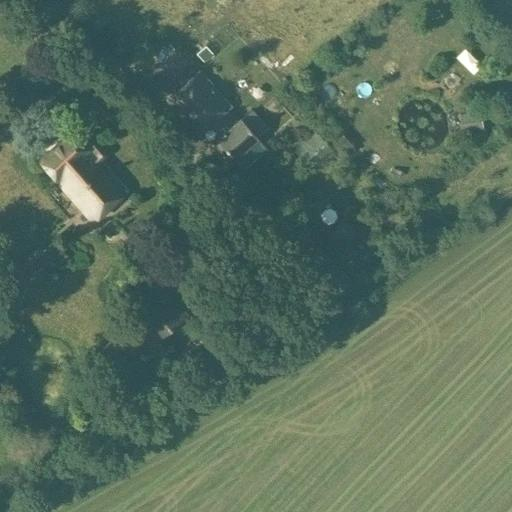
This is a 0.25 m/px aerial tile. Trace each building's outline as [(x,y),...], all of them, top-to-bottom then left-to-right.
[(198,136),(210,125),(220,137),(216,140),(233,160),(234,159),(244,170),(267,150),(241,119),(237,122),(227,110),(230,107),(199,72),(166,101),(198,136)] [(484,128),(481,111),(455,115),(457,132),(484,128)] [(37,160),(83,211),(92,220),(124,191),(96,160),(103,154),(93,142),(86,149),(70,131),(37,160)] [(335,155),(316,133),(294,152),(313,174),(335,155)] [(30,262),(43,277),(68,257),(55,241),(30,262)] [(154,275),(121,304),(136,321),(108,344),(127,366),(155,355),(163,347),(158,342),(188,315),(154,275)]
